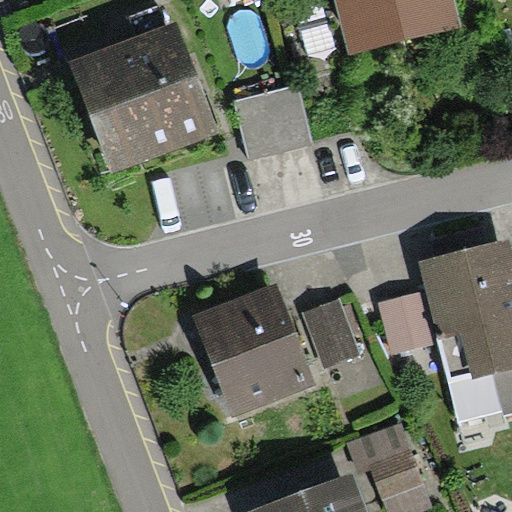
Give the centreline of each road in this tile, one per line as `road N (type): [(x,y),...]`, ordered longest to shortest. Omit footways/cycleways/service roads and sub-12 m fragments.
road 1 (residential): [(62,292),(511,177)]
road 2 (residential): [(62,292),(147,511)]
road 3 (residential): [(0,124),(62,292)]
